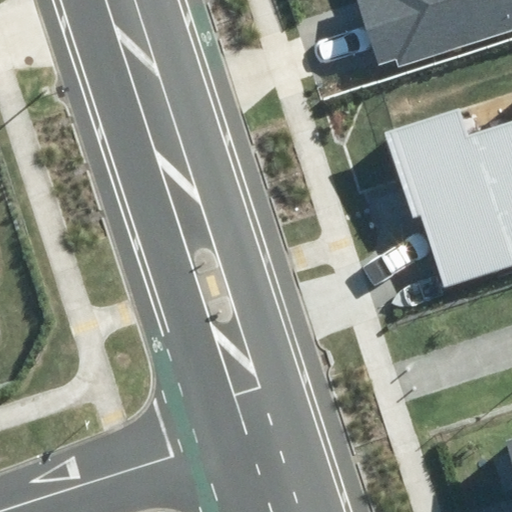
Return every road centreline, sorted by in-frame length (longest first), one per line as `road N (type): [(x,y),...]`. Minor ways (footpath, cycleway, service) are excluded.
road 1 (tertiary): [(253,426),(110,0)]
road 2 (residential): [(253,426),(0,508)]
